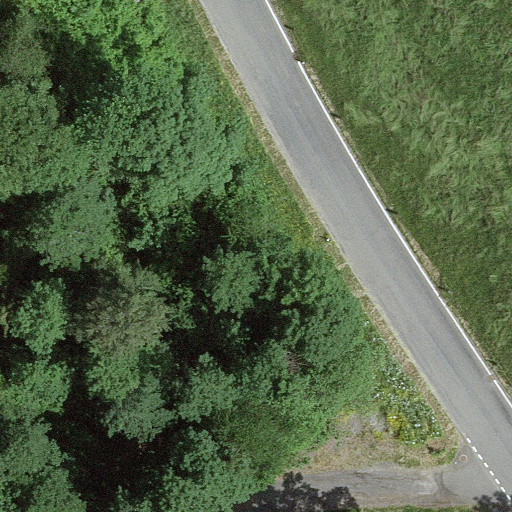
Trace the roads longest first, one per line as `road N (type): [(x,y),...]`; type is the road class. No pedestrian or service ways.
road 1 (unclassified): [(511,472),(278,88),(234,0)]
road 2 (track): [(511,476),(281,499),(254,511)]
